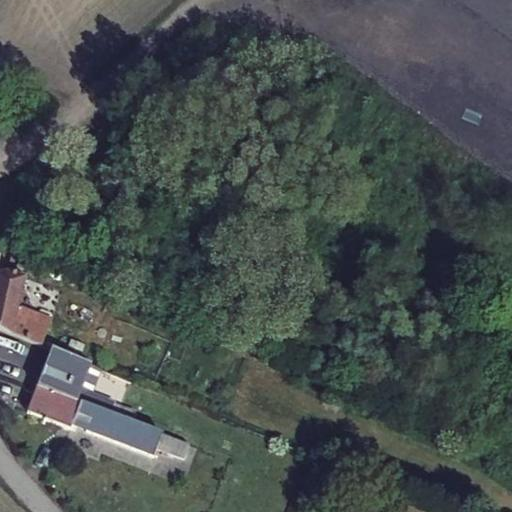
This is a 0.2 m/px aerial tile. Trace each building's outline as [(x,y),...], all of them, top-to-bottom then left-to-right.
[(0,331),(10,336),(14,321),(24,277),(3,272),(0,274),(0,331)] [(10,336),(39,347),(44,333),(14,321),(10,336)] [(36,388),(76,403),(80,391),(83,384),(89,367),(49,352),(36,388)] [(89,367),(83,384),(99,390),(105,374),(89,367)] [(88,421),(84,432),(151,458),(154,453),(181,463),(174,480),(183,484),(197,450),(109,416),(76,403),(36,388),(26,415),(68,432),(70,427),(74,416),(88,421)] [(76,403),(109,416),(114,403),(80,391),(76,403)] [(74,416),(70,427),(84,432),(88,421),(74,416)]
